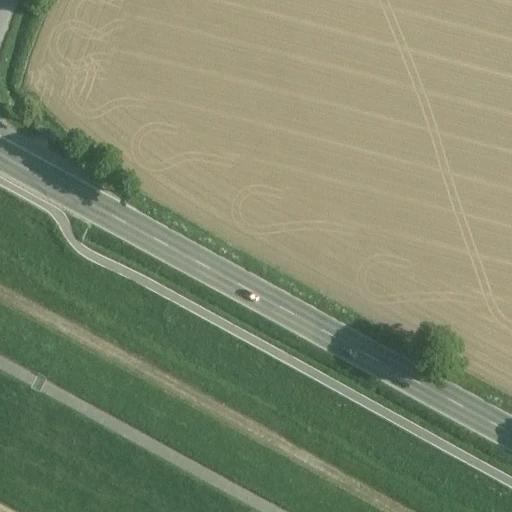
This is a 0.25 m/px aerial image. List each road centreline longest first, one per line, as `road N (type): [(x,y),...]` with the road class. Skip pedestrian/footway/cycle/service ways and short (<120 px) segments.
road 1 (secondary): [(511,438),(0,157)]
road 2 (track): [(0,295),(395,511)]
